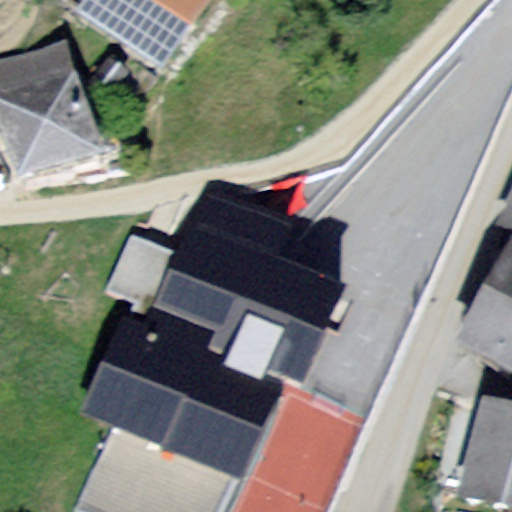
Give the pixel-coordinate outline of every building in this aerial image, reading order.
[(270,0),(122,0),(112,16),(215,83),(270,0)] [(14,60),(0,62),(0,177),(36,170),(14,60)] [(124,71),(32,96),(55,182),(147,158),(124,71)] [(293,228),(199,190),(174,252),(131,235),(110,287),(123,293),(72,419),(110,435),(79,511),(78,511),(226,511),(281,375),(303,384),(342,289),(279,264),(293,228)] [(511,318),(497,345),(511,353),(511,318)] [(511,401),(509,401),(485,504),(511,510),(511,401)]
